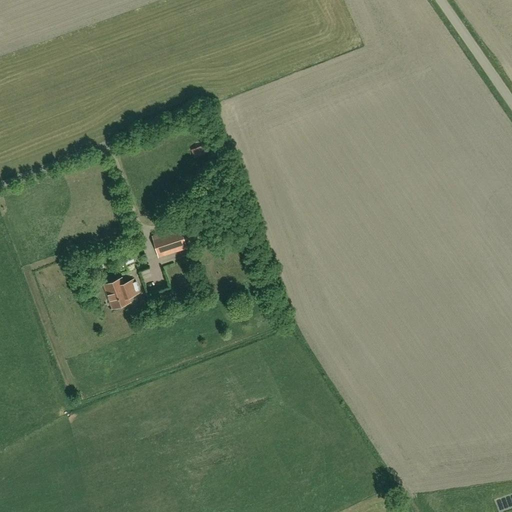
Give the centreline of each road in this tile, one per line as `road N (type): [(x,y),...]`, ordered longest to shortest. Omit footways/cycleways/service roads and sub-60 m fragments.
road 1 (unclassified): [(144,234),(113,155),(0,188)]
road 2 (unclassified): [(511,109),(436,0)]
